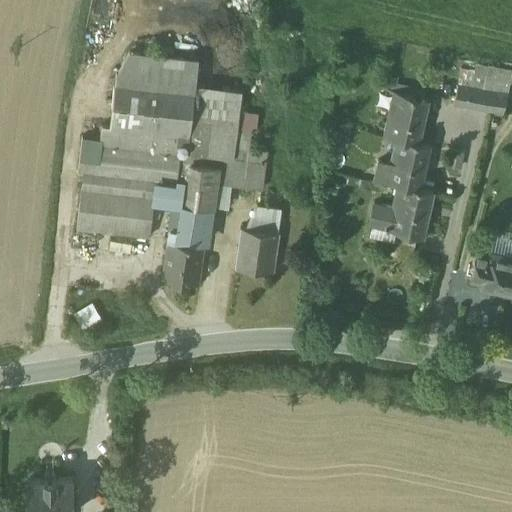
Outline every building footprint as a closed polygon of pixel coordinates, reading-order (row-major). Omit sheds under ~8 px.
[(198,55),(129,47),(116,71),(195,81),(198,55)] [(488,63),(476,60),(474,67),(471,83),(483,86),(488,63)] [(500,65),(488,63),(483,86),(494,88),(500,65)] [(474,67),(462,64),(458,80),(471,83),(474,67)] [(511,74),(511,67),(500,65),(494,88),(495,89),(508,92),(511,74)] [(195,81),(116,71),(110,121),(110,122),(190,131),(195,81)] [(458,80),(440,76),(436,98),(453,102),(458,80)] [(471,83),(458,80),(453,102),(466,105),(471,83)] [(242,88),(195,81),(190,131),(236,137),(242,88)] [(483,86),(471,83),(466,105),(478,107),(483,86)] [(428,95),(385,85),(385,86),(395,88),(390,112),(388,112),(383,132),(382,133),(397,136),(398,135),(418,140),(419,139),(428,95)] [(494,88),(483,86),(478,107),(490,110),(495,89),(494,88)] [(508,92),(495,89),(490,110),(503,113),(508,92)] [(236,143),(236,137),(190,131),(110,122),(110,121),(102,120),(102,122),(93,120),(91,133),(101,135),(100,139),(209,152),(234,155),(236,143)] [(346,131),(326,129),(324,145),(344,147),(346,131)] [(101,135),(91,133),(82,132),(78,169),(83,169),(156,178),(176,181),(177,174),(185,175),(205,178),(209,152),(100,139),(101,135)] [(418,140),(398,135),(397,136),(392,159),(378,156),(374,177),(399,183),(400,183),(400,182),(421,186),(431,142),(419,139),(418,140)] [(234,155),(235,155),(265,159),(267,147),(236,143),(234,155)] [(209,152),(205,178),(211,178),(231,181),(235,155),(234,155),(209,152)] [(262,185),(265,159),(235,155),(231,181),(262,185)] [(156,178),(83,169),(77,224),(149,232),(156,178)] [(208,203),(211,178),(205,178),(185,175),(182,199),(208,203)] [(421,186),(400,182),(400,183),(399,183),(394,205),(393,205),(392,205),(374,201),(369,222),(373,223),(370,234),(394,239),(396,228),(424,235),(424,233),(434,189),(433,189),(421,186)] [(182,199),(178,224),(170,222),(168,234),(202,239),(208,203),(182,199)] [(279,227),(241,222),(235,264),(274,269),(279,227)] [(202,239),(168,234),(163,274),(198,279),(204,240),(202,239)] [(511,287),(511,254),(490,249),(489,254),(477,251),(470,279),(482,282),(481,286),(511,293),(511,287)] [(94,298),(76,307),(83,321),(101,311),(94,298)] [(73,511),(73,476),(56,476),(55,476),(55,470),(44,470),(44,476),(43,476),(26,476),(26,511),(73,511)]
